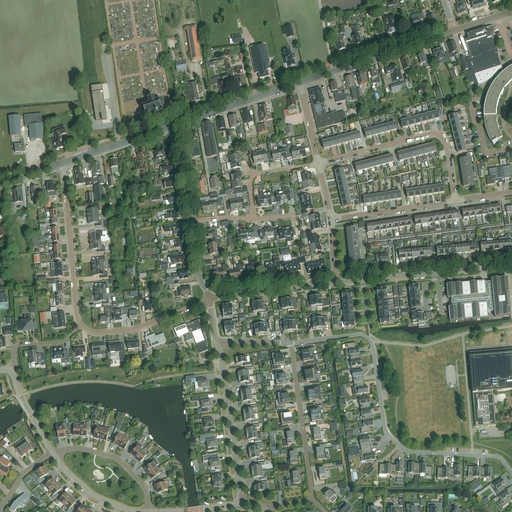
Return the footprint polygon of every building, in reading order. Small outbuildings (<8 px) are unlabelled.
[(466,0),(468,5),(471,4),(472,10),(479,8),(476,0),(466,0)] [(457,6),(455,6),(458,14),(459,14),(459,15),(462,14),(462,13),(466,12),(464,5),(463,3),(457,6)] [(428,16),(430,24),(435,23),(433,15),(431,16),(430,12),(427,13),(428,16)] [(422,13),(415,15),(412,16),(411,17),(413,28),(421,26),(420,20),(423,19),(422,13)] [(398,31),(397,25),(396,26),(394,15),(383,18),(386,28),(387,34),(398,31)] [(292,25),(285,27),(287,38),(294,37),(292,25)] [(192,62),(202,60),(196,27),(187,28),(192,62)] [(470,72),(466,73),(469,85),(474,83),(475,87),(479,86),(480,86),(481,85),(482,84),(483,84),(485,83),(487,81),(490,79),(492,77),(495,75),(497,72),(499,70),(502,69),(502,70),(503,70),(501,66),(500,62),(499,60),(499,58),(498,57),(498,56),(498,55),(498,54),(498,52),(497,50),(497,49),(496,47),(496,45),(495,44),(494,42),(493,40),(492,39),(492,37),(492,35),(492,33),(488,28),(474,32),(474,33),(467,35),(469,42),(466,43),(470,58),(466,59),(470,72)] [(352,37),(355,46),(362,44),(359,35),(358,35),(358,32),(359,32),(358,29),(353,31),(354,36),(352,37)] [(345,49),(343,41),(341,34),(334,36),(339,51),(345,49)] [(242,43),(241,35),(232,37),(233,45),(242,43)] [(451,54),(454,53),(455,56),(456,59),(459,58),(458,55),(458,52),(455,42),(448,44),(451,54)] [(260,79),(269,77),(268,70),(270,69),(269,65),(270,65),(266,44),(250,48),(255,74),(258,73),(260,79)] [(448,59),(447,54),(444,55),(442,49),(433,51),(435,58),(436,61),(445,59),(446,60),(448,59)] [(423,64),(425,69),(432,67),(429,60),(426,61),(424,54),(417,56),(420,65),(423,64)] [(292,66),(295,65),(293,59),(296,58),(295,55),(292,56),(284,59),(285,64),(286,64),(288,68),(291,67),(292,67),(292,66)] [(468,69),(464,57),(459,58),(463,71),(468,69)] [(408,58),(401,60),(404,70),(411,68),(408,58)] [(177,72),(187,70),(185,61),(175,63),(177,72)] [(402,79),(400,71),(398,72),(396,66),(391,67),(392,69),(386,71),(387,75),(391,74),(393,82),(402,79)] [(505,71),(503,73),(502,74),(501,75),(499,76),(498,78),(497,79),(496,81),(494,82),(493,84),(492,85),(491,87),(490,89),(489,90),(489,92),(488,94),(487,95),(487,97),(486,99),(485,101),(485,103),(485,105),(484,107),(484,108),(484,110),(484,112),(484,114),(484,116),(484,118),(484,120),(484,122),(484,124),(485,126),(485,128),(486,129),(486,131),(487,133),(487,135),(488,136),(489,138),(489,140),(490,141),(491,143),(493,146),(499,143),(497,140),(502,137),(499,131),(497,124),(496,116),(496,109),(498,102),(501,95),(501,94),(502,92),(503,91),(503,90),(504,89),(506,87),(507,86),(508,87),(507,85),(509,84),(510,83),(511,82),(511,81),(511,66),(510,68),(508,70),(505,71)] [(244,74),(242,67),(232,69),(234,76),(235,78),(233,79),(235,87),(243,85),(241,77),(238,78),(237,76),(244,74)] [(379,82),(378,77),(376,69),(370,70),(372,79),(371,79),(372,84),(375,83),(376,87),(380,86),(379,82)] [(364,87),(363,85),(368,84),(365,72),(357,74),(360,88),(364,87)] [(227,74),(221,76),(210,80),(212,87),(218,85),(220,93),(225,91),(225,92),(227,91),(227,90),(228,90),(225,82),(229,81),(227,74)] [(351,92),(353,98),(357,97),(354,83),(355,83),(354,80),(353,81),(352,77),(345,78),(347,90),(352,88),(353,91),(351,92)] [(199,101),(198,95),(201,94),(200,91),(198,81),(185,84),(189,103),(199,101)] [(391,92),(402,90),(400,84),(390,86),(391,92)] [(91,86),(95,116),(96,121),(101,121),(99,114),(101,113),(101,116),(102,119),(102,121),(107,120),(105,106),(104,99),(102,85),(101,85),(102,87),(91,87),(91,86)] [(332,126),(343,123),(346,122),(344,112),(337,113),(337,111),(332,112),(333,114),(330,115),(329,114),(326,115),(324,104),(324,103),(325,103),(323,94),(322,95),(320,89),(310,91),(311,98),(314,106),(312,106),(318,129),(326,127),(332,126)] [(341,90),(338,91),(334,92),(336,103),(346,101),(345,96),(344,92),(341,93),(341,90)] [(153,95),(147,97),(150,104),(147,105),(147,104),(146,104),(147,105),(144,106),(143,105),(143,106),(143,107),(142,107),(143,107),(142,108),(142,109),(143,108),(145,114),(144,114),(144,115),(145,115),(146,115),(146,116),(147,116),(147,115),(150,114),(150,115),(151,115),(151,114),(153,113),(155,118),(161,116),(159,110),(162,110),(163,110),(162,109),(163,106),(165,106),(163,106),(163,103),(163,102),(162,102),(159,101),(159,100),(158,100),(158,101),(156,102),(153,95)] [(297,110),(296,106),(294,98),(287,100),(289,107),(287,108),(288,112),(297,110)] [(272,120),(271,112),(270,113),(269,109),(268,109),(267,105),(259,107),(261,113),(259,113),(260,122),(272,120)] [(431,113),(433,121),(439,119),(437,112),(432,113),(431,109),(429,109),(430,114),(431,113)] [(252,117),(251,118),(249,110),(241,113),(245,125),(253,122),(252,117)] [(431,113),(430,114),(426,115),(425,110),(423,111),(424,115),(425,115),(427,122),(433,121),(431,113)] [(419,116),(421,124),(427,122),(425,115),(424,115),(420,116),(419,112),(416,112),(418,117),(419,116)] [(448,117),(450,123),(458,121),(458,119),(457,116),(462,114),(462,112),(456,113),(456,114),(448,117)] [(413,118),(415,126),(421,124),(419,116),(418,117),(414,118),(413,113),(410,114),(412,118),(413,118)] [(41,114),(24,115),(25,127),(29,126),(30,140),(43,139),(42,125),(41,114)] [(238,121),(237,115),(228,117),(231,129),(236,128),(238,136),(243,135),(241,123),(241,120),(238,121)] [(407,120),(409,127),(415,126),(413,118),(412,118),(408,119),(407,115),(404,116),(405,120),(407,120)] [(21,136),(20,116),(9,117),(11,137),(15,137),(21,136)] [(407,120),(405,120),(402,121),(400,117),(398,117),(399,122),(400,121),(402,129),(409,127),(407,120)] [(463,118),(458,119),(458,121),(450,123),(452,129),(460,127),(460,126),(459,122),(464,121),(463,118)] [(226,128),(224,119),(217,120),(219,130),(226,128)] [(389,124),(391,132),(397,130),(395,123),(390,124),(389,120),(386,120),(387,125),(389,124)] [(389,124),(387,125),(384,126),(382,121),(380,122),(381,126),(383,126),(385,133),(391,132),(389,124)] [(217,155),(214,139),(212,128),(211,128),(210,122),(203,123),(204,129),(202,130),(204,138),(204,140),(207,157),(211,156),(217,155)] [(383,126),(381,126),(378,127),(376,123),(374,124),(375,128),(376,128),(378,135),(385,133),(383,126)] [(267,132),(266,124),(259,126),(257,126),(259,134),(267,132)] [(461,133),(461,132),(460,128),(465,127),(465,124),(460,126),(460,127),(452,129),(453,135),(461,133)] [(370,129),(372,137),(378,135),(376,128),(375,128),(371,129),(370,125),(368,125),(369,129),(370,129)] [(286,137),(294,136),(292,126),(284,128),(286,137)] [(370,129),(369,129),(365,130),(364,126),(362,127),(363,131),(364,131),(366,138),(372,137),(370,129)] [(64,127),(53,131),(56,139),(52,140),(55,150),(64,148),(60,135),(66,133),(64,127)] [(352,134),(354,141),(360,140),(358,132),(353,134),(352,129),(350,130),(351,134),(352,134)] [(466,130),(461,132),(461,133),(453,135),(455,141),(463,139),(463,138),(462,134),(467,133),(466,130)] [(352,134),(351,134),(347,135),(346,131),(344,131),(345,136),(346,135),(348,143),(354,141),(352,134)] [(191,145),(194,158),(201,156),(200,150),(199,144),(197,132),(190,133),(192,144),(191,145)] [(346,135),(345,136),(341,137),(340,132),(338,133),(339,137),(340,137),(342,145),(348,143),(346,135)] [(340,137),(339,137),(335,138),(334,134),(332,135),(333,139),(334,139),(336,146),(342,145),(340,137)] [(334,139),(333,139),(329,140),(328,136),(326,136),(327,141),(328,140),(330,148),(336,146),(334,139)] [(468,136),(463,138),(463,139),(455,141),(456,147),(465,145),(464,144),(463,140),(469,139),(468,136)] [(328,140),(327,141),(323,142),(322,137),(320,138),(321,142),(322,142),(324,149),(330,148),(328,140)] [(25,153),(25,145),(24,141),(21,141),(21,145),(15,146),(15,153),(25,153)] [(470,143),(464,144),(465,145),(456,147),(458,153),(466,151),(465,146),(470,145),(470,143)] [(430,154),(431,153),(435,153),(436,158),(439,157),(437,152),(436,152),(434,144),(428,146),(430,154)] [(297,148),(297,146),(296,146),(296,148),(291,149),(291,151),(288,151),(289,158),(292,158),(293,160),(299,158),(297,148)] [(300,146),(297,146),(297,148),(299,158),(306,157),(304,147),(300,147),(300,146)] [(430,154),(428,146),(422,147),(424,155),(425,155),(429,154),(430,159),(433,159),(431,153),(430,154)] [(424,155),(422,147),(416,149),(418,157),(419,157),(423,156),(424,161),(427,160),(425,155),(424,155)] [(269,153),(270,161),(273,160),(273,162),(280,161),(278,150),(271,152),(271,148),(268,149),(269,153)] [(287,148),(278,150),(280,161),(284,160),(284,161),(287,161),(287,159),(289,158),(288,151),(287,148)] [(147,157),(145,152),(144,153),(143,149),(139,150),(139,151),(136,152),(139,159),(136,160),(137,171),(144,170),(142,158),(147,157)] [(412,159),(413,158),(417,157),(418,163),(420,162),(419,157),(418,157),(416,149),(409,150),(412,159)] [(154,163),(159,162),(158,159),(165,158),(164,150),(154,152),(156,159),(154,160),(154,163)] [(259,151),(259,153),(261,163),(265,162),(265,164),(268,163),(267,161),(270,161),(269,153),(266,154),(265,151),(263,152),(262,150),(259,151)] [(406,160),(407,160),(411,159),(412,164),(414,164),(413,158),(412,159),(409,150),(403,152),(406,160)] [(256,151),(256,153),(252,154),(252,156),(254,164),(261,163),(259,153),(259,151),(256,151)] [(230,163),(240,162),(239,155),(237,155),(237,152),(229,153),(230,163)] [(406,160),(403,152),(397,154),(399,162),(404,161),(406,166),(408,165),(407,160),(406,160)] [(386,157),(388,164),(392,163),(393,167),(396,167),(395,162),(394,163),(392,155),(386,157)] [(461,162),(460,163),(461,171),(462,171),(463,176),(462,176),(463,185),(464,184),(465,187),(469,187),(469,188),(474,187),(473,181),(472,172),(470,163),(469,156),(464,157),(464,159),(461,160),(461,162)] [(380,158),(382,166),(386,165),(387,169),(390,168),(388,164),(386,157),(380,158)] [(374,160),(376,167),(380,166),(381,171),(384,170),(382,166),(380,158),(374,160)] [(118,173),(117,160),(110,160),(112,174),(118,173)] [(368,161),(370,169),(374,168),(375,172),(377,172),(376,167),(374,160),(368,161)] [(362,163),(364,170),(368,169),(369,174),(371,173),(370,169),(368,161),(362,163)] [(231,173),(233,172),(240,171),(240,168),(241,168),(240,162),(230,163),(231,170),(230,170),(231,173)] [(365,175),(364,170),(362,163),(355,165),(357,172),(362,171),(363,175),(365,175)] [(94,166),(91,166),(92,170),(93,170),(94,178),(93,178),(93,183),(97,182),(97,177),(97,175),(101,174),(100,166),(99,166),(98,164),(94,164),(94,166)] [(163,166),(163,168),(160,168),(161,171),(159,171),(160,177),(165,176),(164,173),(172,172),(171,164),(163,166)] [(344,175),(344,174),(343,171),(349,169),(349,172),(353,171),(352,166),(342,168),(343,169),(335,171),(336,177),(344,175)] [(511,166),(500,168),(501,174),(502,180),(505,179),(510,178),(511,182),(511,181),(511,172),(511,173),(511,166)] [(489,177),(486,177),(487,185),(495,184),(494,182),(499,182),(499,184),(502,183),(502,180),(501,174),(500,168),(497,168),(488,169),(489,177)] [(92,185),(91,179),(85,180),(85,181),(84,181),(83,174),(80,174),(80,169),(75,170),(75,175),(74,175),(75,185),(86,184),(86,186),(92,185)] [(231,182),(242,181),(241,177),(243,177),(242,174),(240,174),(240,171),(233,172),(231,173),(230,173),(231,175),(230,176),(231,182)] [(311,173),(305,174),(304,171),(296,172),(299,183),(302,182),(311,180),(311,177),(311,173)] [(353,172),(344,174),(344,175),(336,177),(337,184),(346,182),(346,180),(345,177),(354,175),(353,172)] [(106,184),(105,180),(104,177),(98,178),(99,181),(99,185),(95,186),(97,201),(105,200),(103,185),(106,184)] [(212,179),(210,180),(212,189),(220,188),(219,183),(222,182),(221,178),(218,178),(217,179),(216,177),(211,177),(212,179)] [(354,178),(351,179),(346,180),(346,182),(337,184),(339,190),(347,188),(347,187),(346,183),(355,181),(354,178)] [(174,187),(173,180),(164,181),(165,188),(174,187)] [(311,180),(302,182),(303,190),(314,188),(313,184),(312,184),(311,180)] [(206,194),(205,187),(204,187),(203,181),(196,182),(197,185),(195,185),(196,195),(206,194)] [(243,187),(242,181),(231,182),(233,189),(231,189),(232,192),(234,192),(241,191),(241,188),(243,187)] [(437,186),(438,194),(444,193),(443,185),(438,186),(438,182),(435,182),(436,186),(437,186)] [(56,191),(54,191),(54,183),(47,184),(47,189),(44,190),(45,195),(48,195),(48,197),(57,196),(56,191)] [(431,187),(432,195),(438,194),(437,186),(436,186),(432,187),(431,183),(429,183),(430,187),(431,187)] [(424,188),(426,196),(432,195),(431,187),(430,187),(426,188),(425,184),(423,184),(424,188)] [(352,185),(347,187),(347,188),(339,190),(340,196),(349,194),(348,193),(347,189),(353,188),(352,185)] [(418,189),(419,197),(426,196),(424,188),(420,189),(419,185),(417,185),(417,189),(418,189)] [(265,207),(264,196),(263,197),(262,186),(258,186),(260,197),(257,197),(258,208),(265,207)] [(412,190),(413,198),(419,197),(418,189),(417,189),(414,190),(413,186),(411,186),(411,190),(412,190)] [(394,193),(393,193),(389,193),(388,187),(386,187),(387,194),(388,194),(389,201),(395,200),(394,193)] [(412,190),(411,190),(407,191),(407,187),(405,187),(405,191),(406,191),(407,199),(413,198),(412,190)] [(394,193),(395,200),(401,199),(400,192),(395,192),(394,188),(392,189),(393,193),(394,193)] [(19,189),(13,190),(14,204),(23,202),(21,191),(19,191),(19,189)] [(375,195),(376,203),(383,202),(381,195),(377,195),(376,189),(373,189),(374,196),(375,195)] [(293,200),(292,192),(292,190),(290,190),(282,191),(284,203),(288,202),(291,202),(290,200),(293,200)] [(369,196),(370,204),(376,203),(375,195),(374,196),(371,196),(370,190),(367,190),(368,196),(369,196)] [(381,195),(383,202),(389,201),(388,194),(387,194),(383,194),(382,190),(380,191),(381,195)] [(284,203),(282,191),(281,191),(282,193),(276,193),(276,196),(273,196),(274,204),(277,203),(277,205),(281,205),(280,203),(284,203)] [(349,194),(340,196),(342,202),(350,200),(350,199),(349,195),(354,194),(354,192),(348,193),(349,194)] [(272,204),(274,204),(273,196),(273,193),(263,194),(264,196),(265,207),(272,206),(272,204)] [(303,193),(297,194),(298,197),(300,197),(301,204),(311,202),(310,198),(311,198),(310,195),(304,196),(303,193)] [(369,196),(368,196),(364,197),(364,193),(361,193),(362,198),(363,198),(364,205),(370,204),(369,196)] [(355,198),(350,199),(350,200),(342,202),(343,208),(351,206),(350,201),(356,200),(355,198)] [(236,200),(238,211),(245,210),(243,199),(236,200)] [(238,211),(236,200),(230,202),(230,203),(227,203),(228,210),(231,210),(231,212),(238,211)] [(209,203),(202,205),(203,212),(214,211),(213,208),(216,207),(215,201),(209,202),(209,203)] [(301,215),(302,215),(307,214),(307,211),(313,209),(312,206),(311,206),(311,202),(301,204),(303,211),(301,212),(301,215)] [(87,210),(88,217),(98,216),(98,211),(100,211),(100,206),(94,206),(94,209),(87,210)] [(51,218),(57,218),(56,211),(51,211),(51,210),(46,211),(46,213),(51,213),(51,217),(51,218)] [(179,218),(178,211),(170,213),(171,215),(166,216),(164,216),(165,220),(167,220),(171,219),(179,218)] [(310,224),(320,222),(319,218),(320,218),(319,214),(309,216),(310,224)] [(99,221),(98,216),(88,217),(89,225),(95,224),(96,227),(102,226),(101,221),(99,221)] [(51,218),(51,217),(46,217),(47,220),(51,219),(52,225),(58,224),(57,218),(51,218)] [(320,222),(310,224),(312,231),(322,229),(321,225),(320,222)] [(173,231),(174,235),(182,234),(181,228),(173,229),(173,226),(164,227),(165,233),(173,231)] [(351,228),(346,229),(347,233),(348,233),(349,238),(347,239),(348,247),(349,247),(350,252),(348,252),(349,261),(351,261),(351,263),(355,263),(355,265),(360,264),(360,257),(359,249),(358,241),(357,234),(357,226),(351,226),(351,228)] [(210,228),(210,230),(206,231),(207,238),(215,236),(215,238),(218,238),(216,227),(210,228)] [(286,239),(285,228),(282,229),(281,227),(278,228),(279,230),(276,230),(277,237),(280,237),(280,240),(286,239)] [(257,238),(258,241),(261,241),(267,240),(266,229),(262,230),(262,228),(259,229),(259,231),(257,231),(257,238)] [(285,228),(286,239),(293,238),(293,237),(296,236),(295,229),(292,229),(292,228),(285,228)] [(266,229),(267,240),(274,239),(275,243),(277,243),(276,237),(277,237),(276,230),(273,230),(273,229),(266,229)] [(248,241),(247,230),(240,231),(240,233),(237,234),(238,241),(241,240),(241,242),(248,241)] [(253,230),(247,230),(248,241),(255,240),(255,242),(258,242),(258,241),(257,238),(257,231),(254,231),(253,230)] [(90,236),(91,243),(101,242),(100,237),(103,237),(102,232),(96,232),(96,235),(90,236)] [(59,242),(59,235),(53,236),(53,234),(48,235),(48,236),(46,237),(46,240),(51,239),(50,237),(53,237),(54,243),(59,242)] [(311,234),(306,235),(306,238),(308,238),(310,245),(319,243),(318,240),(319,240),(318,236),(312,237),(311,234)] [(184,247),(182,240),(175,241),(174,239),(167,240),(166,241),(166,244),(167,244),(169,244),(169,245),(170,245),(170,246),(175,245),(176,248),(184,247)] [(220,248),(220,243),(222,243),(221,240),(215,241),(215,243),(208,244),(209,250),(218,249),(220,248)] [(468,245),(469,253),(475,252),(475,250),(478,249),(477,240),(474,241),(474,244),(471,245),(470,241),(467,241),(468,245)] [(477,240),(478,249),(481,249),(481,252),(487,251),(487,243),(480,244),(480,240),(477,240)] [(101,247),(101,242),(91,243),(91,250),(98,250),(98,253),(105,252),(105,247),(101,247)] [(319,243),(310,245),(311,253),(309,253),(310,256),(316,255),(315,252),(321,251),(321,247),(320,247),(319,243)] [(433,245),(434,254),(437,253),(437,256),(443,255),(442,244),(442,247),(436,248),(436,244),(433,245)] [(424,249),(425,257),(431,257),(431,254),(434,254),(433,245),(430,245),(430,249),(424,249)] [(395,248),(395,251),(396,257),(399,257),(399,260),(406,259),(405,251),(401,251),(401,249),(398,249),(398,248),(395,248)] [(376,262),(374,262),(375,262),(380,261),(380,262),(389,261),(388,255),(389,255),(389,250),(386,251),(386,255),(380,256),(380,255),(375,256),(376,262)] [(55,252),(50,253),(50,255),(51,255),(52,261),(61,260),(60,253),(55,253),(55,252)] [(186,262),(185,255),(176,256),(171,257),(171,263),(177,262),(177,263),(186,262)] [(313,263),(315,272),(319,271),(319,272),(323,271),(321,265),(324,264),(323,259),(323,256),(320,257),(320,259),(321,261),(315,263),(313,263)] [(280,267),(279,260),(278,257),(273,257),(273,262),(265,263),(266,275),(270,274),(270,275),(277,274),(276,268),(280,267)] [(92,262),(93,269),(103,268),(103,263),(105,263),(105,258),(99,258),(99,261),(92,262)] [(291,262),(293,271),(297,271),(301,270),(300,264),(303,263),(302,258),(298,258),(299,261),(291,262)] [(293,271),(291,262),(284,264),(284,261),(281,262),(282,268),(285,267),(286,273),(290,273),(290,272),(293,271)] [(258,266),(257,262),(249,263),(250,267),(246,267),(248,278),(252,277),(256,277),(255,266),(258,266)] [(56,263),(51,264),(51,266),(56,266),(56,270),(56,271),(62,271),(61,264),(56,264),(56,263)] [(315,272),(313,263),(306,264),(308,274),(311,274),(311,273),(315,272)] [(234,271),(236,279),(241,278),(240,271),(243,271),(242,265),(236,265),(237,270),(234,271)] [(103,268),(93,269),(94,276),(100,276),(101,279),(108,278),(107,273),(104,273),(103,268)] [(56,270),(51,270),(52,273),(54,273),(54,278),(57,277),(57,278),(63,277),(62,271),(56,271),(56,270)] [(187,270),(179,272),(179,274),(174,275),(175,279),(180,278),(180,279),(188,278),(187,270)] [(447,298),(451,298),(451,300),(449,301),(450,303),(450,305),(451,304),(451,307),(448,307),(449,321),(450,322),(457,321),(465,320),(472,320),(480,319),(488,319),(495,318),(497,318),(511,317),(510,309),(509,301),(509,294),(508,286),(507,278),(494,280),(491,280),(491,282),(489,283),(484,283),(484,282),(477,282),(469,283),(461,284),(454,284),(446,285),(447,298)] [(62,295),(64,295),(63,284),(56,285),(57,296),(62,295)] [(95,288),(96,295),(106,294),(105,289),(108,289),(107,284),(101,284),(101,287),(95,288)] [(190,287),(179,289),(180,292),(176,293),(177,297),(180,297),(181,298),(191,296),(190,287)] [(106,299),(106,294),(96,295),(96,302),(103,302),(103,305),(109,304),(108,299),(106,299)] [(57,296),(55,296),(56,307),(63,306),(62,295),(57,296)] [(316,307),(315,296),(310,297),(310,302),(307,303),(307,309),(311,308),(311,307),(316,307)] [(322,301),(322,296),(320,297),(319,296),(315,296),(316,307),(317,308),(326,307),(325,301),(322,301)] [(282,310),(288,309),(286,299),(281,300),(281,305),(278,305),(279,311),(282,311),(282,310)] [(286,299),(288,309),(288,311),(297,310),(297,304),(293,304),(293,299),(291,299),(290,299),(286,299)] [(253,313),(259,312),(258,302),(252,303),(252,308),(249,308),(249,314),(253,314),(253,313)] [(267,307),(264,307),(264,302),(262,302),(261,302),(258,302),(259,312),(259,313),(268,313),(267,307)] [(126,315),(125,308),(118,309),(118,315),(114,316),(115,322),(122,321),(122,316),(126,315)] [(131,308),(125,308),(126,315),(129,315),(130,320),(137,319),(137,314),(138,314),(137,310),(131,311),(131,308)] [(109,323),(108,319),(111,319),(111,312),(105,312),(105,317),(101,318),(101,323),(109,323)] [(66,328),(64,313),(57,313),(53,314),(53,319),(54,329),(58,328),(66,328)] [(423,314),(417,314),(418,324),(418,326),(424,326),(424,318),(426,318),(426,320),(429,319),(429,313),(425,313),(425,315),(423,315),(423,314)] [(323,319),(318,319),(319,329),(325,329),(324,323),(328,323),(327,317),(323,317),(323,319)] [(315,330),(319,329),(318,319),(318,318),(308,319),(309,325),(312,325),(313,329),(315,329),(315,330)] [(290,332),(296,332),(295,326),(299,326),(298,320),(295,320),(294,319),(289,320),(289,321),(289,322),(290,332)] [(199,320),(175,330),(178,337),(184,334),(187,341),(195,338),(200,353),(207,350),(206,346),(208,345),(199,320)] [(32,322),(31,321),(22,322),(22,323),(18,323),(19,329),(19,331),(22,331),(22,332),(32,331),(32,330),(33,330),(36,329),(35,321),(32,322)] [(286,333),(290,332),(289,322),(289,321),(280,322),(280,328),(284,327),(284,332),(286,332),(286,333)] [(266,324),(260,325),(261,335),(267,335),(267,329),(270,329),(269,323),(266,323),(266,324)] [(255,335),(257,335),(257,336),(261,335),(260,325),(260,324),(251,325),(251,331),(255,330),(255,335)] [(152,335),(145,338),(149,349),(166,342),(163,334),(153,338),(152,335)] [(139,348),(139,340),(127,341),(128,349),(139,348)] [(121,352),(120,342),(108,343),(109,352),(109,354),(110,353),(111,357),(116,357),(115,353),(121,352)] [(349,350),(349,356),(360,354),(359,348),(356,349),(355,347),(356,347),(355,345),(355,343),(345,345),(346,351),(349,350)] [(105,351),(104,344),(92,345),(92,353),(93,356),(101,355),(105,355),(105,351)] [(83,357),(83,353),(85,353),(85,346),(74,347),(74,354),(75,354),(76,358),(83,357)] [(64,349),(51,350),(52,360),(61,359),(61,364),(69,363),(68,355),(64,355),(64,349)] [(511,349),(469,353),(476,428),(496,426),(493,392),(511,390),(511,349)] [(37,351),(29,352),(30,364),(35,364),(35,366),(45,366),(44,355),(44,356),(38,357),(38,356),(37,356),(37,351)] [(272,358),(273,361),(283,359),(282,354),(276,355),(276,351),(269,352),(270,358),(272,358)] [(361,362),(360,354),(349,356),(351,367),(361,366),(361,364),(361,362)] [(236,358),(237,364),(244,363),(244,366),(252,365),(252,362),(247,363),(246,357),(236,359),(236,358)] [(305,371),(305,376),(315,375),(318,375),(316,366),(310,367),(311,370),(305,371)] [(238,372),(239,378),(249,376),(248,371),(251,370),(251,367),(245,368),(245,371),(238,372)] [(352,371),(354,383),(364,382),(362,370),(352,371)] [(195,376),(185,377),(186,382),(186,384),(196,383),(196,381),(195,376)] [(249,376),(239,378),(239,383),(247,382),(247,385),(253,384),(253,381),(250,382),(249,376)] [(204,378),(197,379),(197,382),(198,382),(199,389),(204,388),(205,391),(209,391),(208,381),(205,381),(204,378)] [(286,385),(286,379),(276,381),(273,381),(275,390),(281,389),(280,386),(286,385)] [(368,391),(367,387),(365,387),(364,382),(354,383),(355,395),(358,394),(368,393),(368,391)] [(241,397),(252,395),(251,390),(254,389),(254,386),(247,387),(248,390),(241,391),(241,397)] [(307,391),(308,396),(320,395),(319,389),(320,389),(319,386),(313,387),(313,390),(307,391)] [(252,395),(241,397),(242,402),(249,401),(250,404),(256,403),(256,400),(252,401),(252,395)] [(320,395),(308,396),(309,402),(315,401),(315,404),(322,403),(321,400),(320,395)] [(359,399),(361,411),(371,409),(369,398),(368,398),(368,395),(363,396),(364,398),(359,399)] [(201,402),(202,409),(200,409),(200,413),(208,412),(208,411),(212,410),(212,411),(211,400),(208,401),(207,397),(199,398),(200,402),(201,402)] [(244,416),(254,414),(253,409),(257,409),(256,405),(250,406),(250,409),(243,410),(244,416)] [(321,415),(323,414),(322,406),(316,406),(316,409),(310,410),(311,416),(321,415)] [(361,411),(362,422),(373,420),(372,417),(371,409),(361,411)] [(254,414),(244,416),(245,421),(252,420),(252,423),(259,422),(258,419),(255,420),(254,414)] [(324,424),(324,420),(323,414),(321,415),(311,416),(312,422),(318,421),(318,425),(324,424)] [(210,417),(204,418),(205,429),(210,428),(210,431),(214,430),(215,431),(213,420),(210,421),(210,417)] [(373,420),(362,422),(363,427),(360,428),(361,434),(371,432),(371,431),(371,430),(371,429),(371,427),(373,426),(373,421),(373,420)] [(63,424),(56,425),(56,429),(58,439),(66,437),(65,431),(68,430),(66,424),(66,423),(63,424)] [(74,436),(80,436),(80,426),(80,423),(74,423),(71,423),(71,430),(74,430),(74,437),(74,436)] [(80,426),(80,436),(86,437),(86,431),(89,431),(90,423),(86,423),(86,427),(80,426)] [(95,424),(93,431),(96,432),(94,438),(100,439),(103,430),(104,427),(98,426),(98,425),(95,424)] [(247,435),(257,433),(256,428),(259,428),(259,424),(253,425),(253,428),(246,429),(247,435)] [(103,430),(100,439),(106,441),(108,435),(111,436),(113,429),(109,428),(109,429),(104,427),(103,430)] [(314,432),(313,432),(314,441),(322,440),(321,436),(320,430),(319,430),(319,429),(313,430),(314,430),(314,432)] [(114,444),(119,447),(124,438),(118,435),(120,432),(117,431),(114,437),(116,439),(113,444),(113,445),(114,444)] [(257,433),(247,435),(248,440),(255,439),(255,442),(261,442),(261,436),(257,437),(257,433)] [(286,435),(287,440),(283,441),(284,447),(288,446),(288,445),(295,444),(293,435),(292,435),(292,433),(293,433),(292,433),(287,434),(287,435),(286,435)] [(218,451),(216,440),(213,440),(213,437),(211,436),(200,438),(200,442),(205,442),(207,442),(208,448),(208,451),(213,451),(217,450),(217,451),(218,451)] [(359,439),(361,450),(371,449),(370,441),(370,439),(369,437),(359,439)] [(16,450),(22,458),(32,450),(27,442),(28,442),(25,438),(14,446),(16,449),(16,450)] [(129,441),(124,438),(119,447),(124,450),(127,445),(130,446),(133,440),(131,438),(129,441)] [(0,443),(5,450),(9,446),(7,444),(9,442),(7,439),(4,441),(3,440),(0,442),(0,443)] [(142,452),(140,450),(142,447),(140,445),(138,443),(131,450),(133,452),(130,455),(131,455),(135,459),(142,452)] [(249,448),(249,454),(260,452),(259,449),(262,449),(262,443),(255,444),(256,447),(249,448)] [(317,461),(324,460),(326,460),(325,452),(323,452),(323,450),(322,450),(322,449),(316,450),(317,450),(317,452),(316,452),(317,461)] [(372,454),(371,449),(361,450),(362,456),(365,456),(365,462),(376,460),(375,454),(372,454)] [(146,456),(142,452),(135,459),(140,463),(139,463),(144,459),(146,461),(151,455),(149,453),(146,456)] [(260,452),(249,454),(250,459),(257,458),(258,461),(264,461),(264,457),(260,458),(260,452)] [(295,453),(290,453),(290,454),(290,455),(289,455),(290,459),(287,460),(288,467),(293,467),(293,464),(298,464),(296,455),(295,455),(295,453)] [(216,460),(216,457),(214,456),(202,458),(203,462),(210,461),(211,468),(216,468),(216,470),(220,470),(220,471),(221,471),(219,460),(216,460)] [(9,471),(6,469),(10,464),(2,458),(0,461),(0,468),(0,469),(0,468),(0,472),(6,476),(9,471)] [(154,459),(146,464),(148,467),(144,469),(145,470),(145,469),(148,474),(157,469),(155,466),(158,464),(156,462),(154,459)] [(252,473),(262,471),(262,466),(265,466),(264,462),(258,463),(258,466),(251,467),(252,473)] [(397,466),(391,465),(391,475),(397,476),(397,473),(402,473),(403,463),(401,463),(397,463),(397,466)] [(408,474),(420,474),(420,464),(409,463),(408,474)] [(379,475),(391,475),(391,465),(380,464),(379,475)] [(426,464),(420,464),(420,474),(425,475),(425,477),(431,478),(432,468),(430,468),(430,467),(428,467),(426,467),(426,464)] [(455,469),(449,469),(449,479),(455,479),(455,476),(460,477),(461,466),(459,466),(455,466),(455,469)] [(43,477),(49,474),(49,473),(48,474),(44,467),(39,471),(36,472),(36,473),(40,479),(37,481),(38,484),(45,480),(43,477)] [(479,478),(480,468),(472,467),(468,467),(468,477),(479,478)] [(437,478),(449,479),(449,469),(441,468),(438,468),(437,478)] [(488,468),(480,468),(479,478),(491,479),(491,468),(490,468),(488,468)] [(157,469),(148,474),(152,479),(151,480),(157,476),(158,479),(165,475),(163,472),(160,474),(157,469)] [(320,472),(319,472),(320,481),(327,480),(326,470),(325,470),(325,469),(319,469),(319,470),(320,470),(320,472)] [(262,471),(252,473),(253,478),(260,477),(260,480),(267,480),(266,476),(263,477),(262,471)] [(300,483),(299,475),(298,475),(298,473),(298,472),(293,473),(293,474),(292,475),(293,479),(290,479),(291,487),(296,486),(296,484),(300,483)] [(218,477),(212,478),(213,488),(218,487),(219,490),(223,490),(222,480),(219,480),(218,477)] [(55,486),(57,484),(53,480),(53,479),(48,484),(46,481),(40,486),(43,489),(45,486),(49,491),(55,486)] [(161,484),(155,487),(158,494),(167,490),(165,483),(168,482),(167,479),(160,482),(161,484)] [(498,496),(506,490),(503,486),(505,484),(503,481),(502,479),(494,485),(497,490),(495,492),(498,496)] [(261,485),(254,486),(255,493),(255,492),(265,491),(268,490),(267,485),(268,485),(267,481),(261,482),(261,485)] [(55,486),(49,491),(53,495),(50,498),(53,500),(58,495),(56,493),(61,489),(57,484),(55,486)] [(337,499),(334,496),(336,494),(332,490),(331,491),(330,490),(325,496),(325,495),(327,497),(326,498),(332,504),(337,499)] [(510,495),(506,490),(498,496),(501,501),(499,502),(503,507),(511,502),(510,500),(509,498),(507,497),(510,495)] [(24,493),(14,503),(10,509),(12,511),(13,511),(28,498),(24,493)] [(64,506),(71,498),(66,494),(67,494),(66,494),(62,499),(60,497),(55,503),(57,505),(60,502),(64,506)] [(34,497),(31,500),(35,503),(36,505),(39,502),(38,500),(34,497)] [(71,498),(64,506),(69,510),(66,511),(71,511),(74,509),(72,507),(76,502),(75,502),(71,498)] [(353,511),(351,510),(348,506),(347,507),(343,503),(339,508),(342,511),(341,511),(353,511)]
